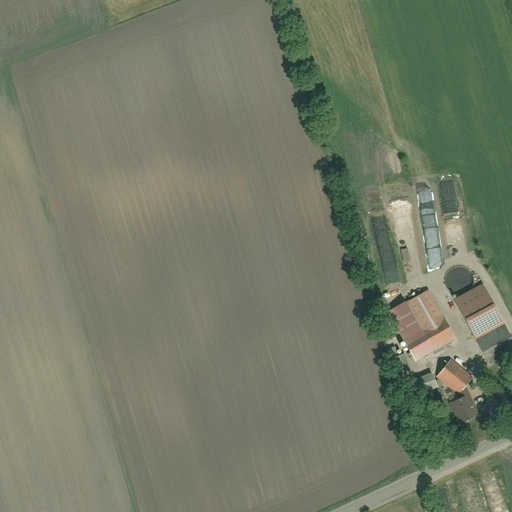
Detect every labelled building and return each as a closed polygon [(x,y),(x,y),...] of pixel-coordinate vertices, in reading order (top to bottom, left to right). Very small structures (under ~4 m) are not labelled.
[(445,285),(450,293),(463,298),(473,294),(478,287),(478,276),(474,268),(464,263),(453,265),(445,274),(445,285)] [(446,315),(444,316),(431,292),(407,304),(420,329),(406,336),(419,361),(459,339),(446,315)] [(511,326),(508,320),(475,339),(490,364),(511,351),(511,326)] [(450,361),(437,378),(454,391),(458,395),(464,387),(472,378),(450,361)] [(416,384),(419,397),(438,392),(434,379),(416,384)] [(458,395),(454,391),(447,395),(460,424),(477,416),(464,387),(458,395)]
